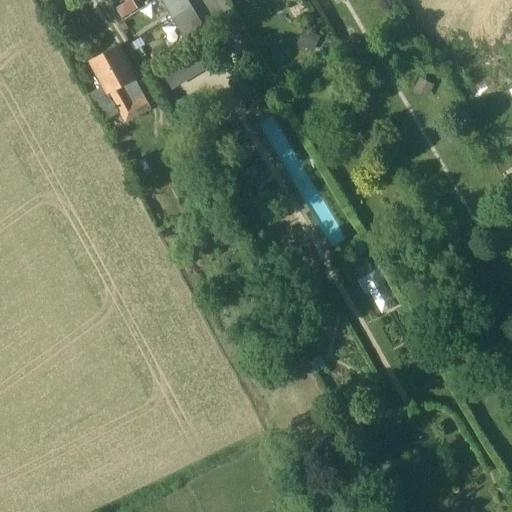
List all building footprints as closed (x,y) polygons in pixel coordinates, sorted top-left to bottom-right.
[(162,0),(160,2),(166,12),(185,0),(162,0)] [(187,0),(185,0),(166,12),(173,22),(193,10),(187,0)] [(193,10),(173,22),(179,32),(199,20),(193,10)] [(199,20),(179,32),(185,42),(205,30),(199,20)] [(117,46),(92,60),(110,92),(111,92),(135,79),(117,46)] [(203,68),(192,51),(157,72),(167,90),(203,68)] [(135,79),(111,92),(127,121),(152,107),(136,79),(135,79)] [(361,278),(376,312),(393,304),(378,270),(361,278)]
